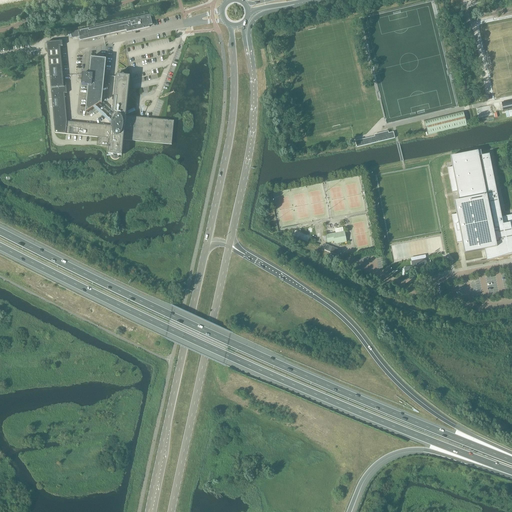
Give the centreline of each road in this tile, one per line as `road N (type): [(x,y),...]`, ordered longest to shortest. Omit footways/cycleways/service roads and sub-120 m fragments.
road 1 (motorway): [(511,460),(171,316),(0,231)]
road 2 (motorway): [(0,247),(227,356),(511,472)]
road 3 (motorway): [(511,456),(414,399),(334,311),(229,246)]
road 4 (secondary): [(172,511),(229,246)]
road 5 (secondary): [(205,251),(149,511)]
road 6 (secondary): [(231,25),(232,112),(205,251)]
road 7 (secondary): [(229,246),(253,126),(246,34)]
road 8 (motorway): [(351,511),(370,471),(410,451),(511,474)]
